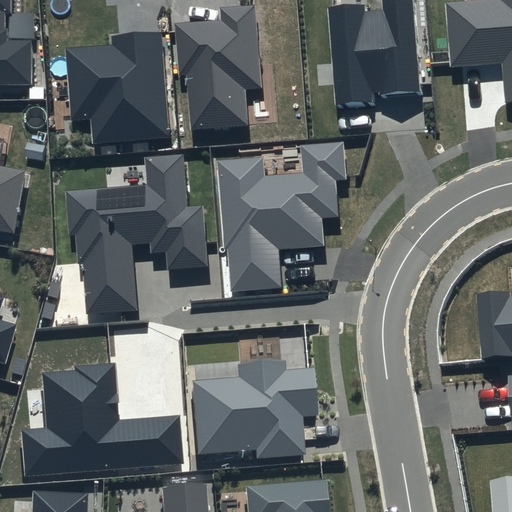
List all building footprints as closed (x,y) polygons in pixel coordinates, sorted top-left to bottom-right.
[(16,0),(0,0),(0,90),(37,91),(36,46),(12,47),(12,35),(9,35),(9,19),(17,19),(16,0)] [(420,93),(413,0),(380,0),(381,9),(366,11),(364,5),(329,8),(336,109),(377,106),(377,96),(420,93)] [(511,0),(475,0),(445,2),(450,67),(502,63),(505,103),(511,102),(511,0)] [(177,19),(184,129),(250,125),(248,84),(263,83),(259,4),(215,6),(216,16),(177,19)] [(109,44),(60,46),(64,114),(86,113),(88,141),(168,136),(162,29),(108,32),(109,44)] [(263,156),(216,160),(223,249),(227,249),(230,292),(283,288),(280,248),(323,245),(321,217),(338,216),(335,180),(346,179),(343,142),(300,145),(302,172),(265,175),(263,156)] [(83,237),(85,312),(129,311),(127,245),(146,244),(146,255),(159,255),(159,273),(197,272),(195,209),(183,209),(182,155),(143,156),(144,186),(60,189),(62,237),(83,237)] [(0,235),(18,239),(30,179),(0,172),(0,235)] [(511,292),(477,295),(482,360),(511,357),(511,371),(508,372),(511,420),(511,419),(511,292)] [(0,369),(6,371),(17,333),(0,327),(0,321),(5,305),(0,304),(0,369)] [(276,360),(228,364),(230,383),(181,387),(188,456),(241,451),(242,462),(298,457),(295,417),(307,416),(303,368),(277,371),(276,360)] [(101,367),(38,373),(44,433),(11,436),(15,480),(179,464),(173,400),(105,406),(101,367)] [(206,511),(203,477),(159,481),(162,511),(206,511)] [(323,511),(321,477),(230,484),(231,511),(323,511)] [(511,511),(511,479),(490,481),(491,511),(511,511)] [(81,511),(82,495),(23,493),(22,511),(81,511)]
